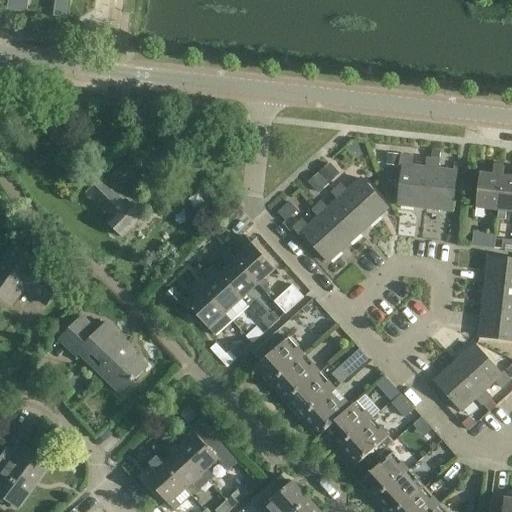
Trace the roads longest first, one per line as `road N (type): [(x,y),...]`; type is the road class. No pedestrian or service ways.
road 1 (tertiary): [(268,90),(0,52)]
road 2 (residential): [(341,316),(253,206),(268,90)]
road 3 (tertiary): [(511,118),(268,90)]
road 4 (residential): [(388,366),(436,325),(441,290),(416,271),(388,277),(341,316)]
road 5 (residential): [(116,511),(98,481),(98,459),(55,408),(0,384)]
road 6 (residential): [(511,445),(467,446),(388,366)]
